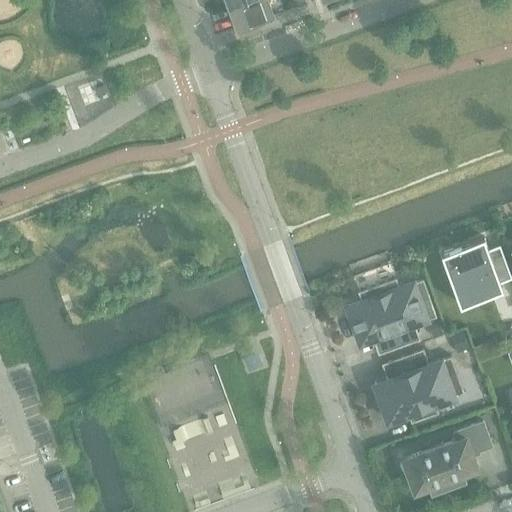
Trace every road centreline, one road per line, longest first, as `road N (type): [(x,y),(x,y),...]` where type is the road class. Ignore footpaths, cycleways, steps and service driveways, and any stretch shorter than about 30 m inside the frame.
road 1 (residential): [(211,73),(294,299)]
road 2 (residential): [(0,170),(79,141),(148,96),(211,73)]
road 3 (residential): [(211,73),(410,0)]
road 4 (residential): [(356,472),(294,299)]
